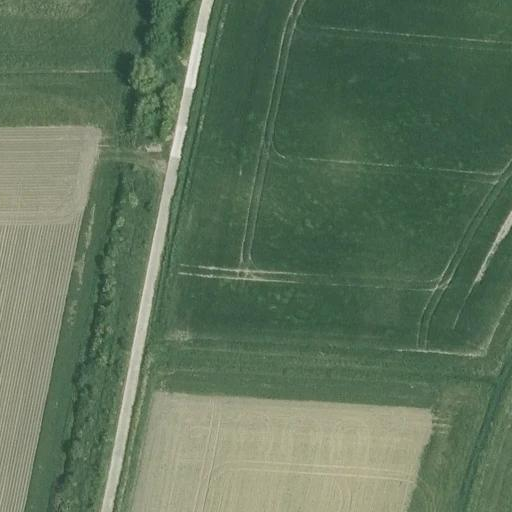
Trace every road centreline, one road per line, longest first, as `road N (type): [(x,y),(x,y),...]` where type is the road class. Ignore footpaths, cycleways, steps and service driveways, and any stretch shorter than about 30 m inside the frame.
road 1 (unclassified): [(106,511),(207,0)]
road 2 (track): [(80,511),(148,162)]
road 3 (track): [(0,93),(103,98),(116,117),(118,154)]
road 4 (track): [(0,48),(67,47),(111,24),(127,0)]
